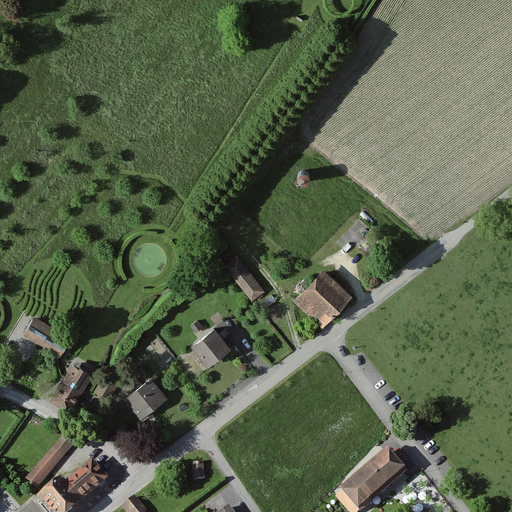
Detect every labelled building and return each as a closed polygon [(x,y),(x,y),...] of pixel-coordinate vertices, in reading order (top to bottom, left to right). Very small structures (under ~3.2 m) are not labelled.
[(303,183),(306,185),(310,185),(313,182),(314,179),(313,175),(308,173),(303,174),(301,177),(301,180),(303,183)] [(227,267),(254,303),(266,293),(239,258),(227,267)] [(353,297),(326,272),(298,303),(320,321),(331,309),(337,315),(353,297)] [(24,336),(62,358),(73,339),(35,317),(24,336)] [(193,346),(210,369),(233,351),(217,329),(193,346)] [(53,398),(74,410),(94,376),(72,364),(53,398)] [(103,391),(114,395),(124,374),(113,369),(103,391)] [(143,420),(169,399),(152,378),(126,400),(143,420)] [(27,482),(40,493),(74,450),(61,439),(27,482)] [(358,511),(369,511),(410,475),(392,455),(346,497),(358,511)] [(204,463),(192,464),(194,482),(205,482),(204,463)] [(111,482),(94,464),(69,487),(64,482),(39,505),(46,511),(80,511),(87,507),(86,506),(111,482)] [(146,511),(137,500),(124,511),(146,511)]
